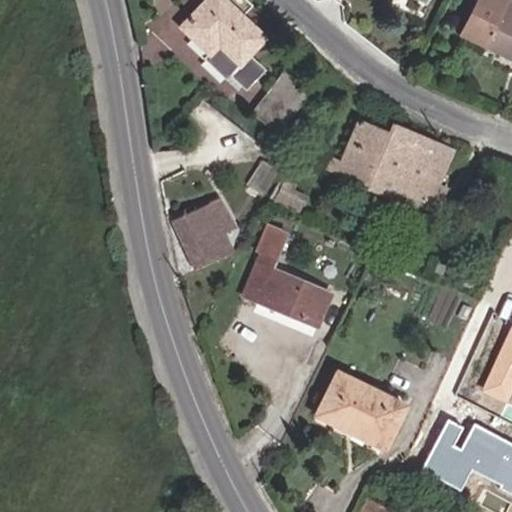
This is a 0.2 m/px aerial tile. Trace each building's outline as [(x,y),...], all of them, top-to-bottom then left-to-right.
[(204,0),(180,25),(209,55),(206,57),(227,78),(266,40),(226,0),(204,0)] [(511,6),(498,0),(467,0),(454,28),(482,39),(477,54),(511,67),(511,6)] [(449,42),(477,54),(482,39),(454,28),(449,42)] [(286,70),(254,110),(280,131),(312,90),(286,70)] [(441,181),(455,148),(393,123),(391,132),(361,120),(344,161),(334,157),(329,169),(371,186),(370,191),(403,204),(408,191),(440,203),(448,184),(441,181)] [(263,193),(270,181),(277,168),(261,160),(248,185),(263,193)] [(199,191),(203,188),(227,199),(240,181),(229,176),(223,180),(220,177),(220,171),(204,163),(186,179),(199,191)] [(216,219),(223,216),(217,201),(172,220),(193,270),(231,254),(221,232),(216,219)] [(228,229),(223,216),(216,219),(221,232),(228,229)] [(325,288),(265,263),(279,231),(260,223),(250,247),(257,250),(240,292),(311,322),(325,288)] [(370,461),(401,422),(345,378),(314,417),(370,461)] [(367,511),(385,511),(387,508),(373,501),(367,511)]
